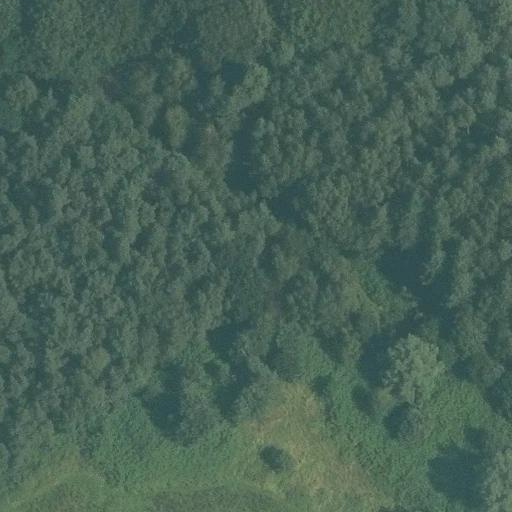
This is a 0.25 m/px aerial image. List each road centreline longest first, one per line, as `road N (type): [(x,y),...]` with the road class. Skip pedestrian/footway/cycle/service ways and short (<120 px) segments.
road 1 (unclassified): [(0,104),(392,0)]
road 2 (track): [(366,276),(511,376)]
